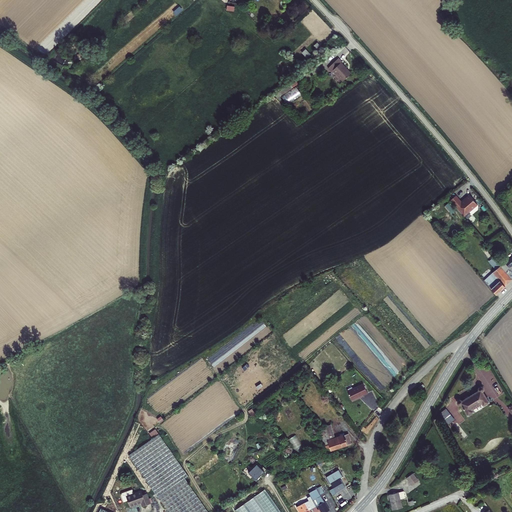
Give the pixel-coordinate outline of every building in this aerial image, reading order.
[(177,15),(183,10),(180,6),(173,11),(177,15)] [(302,52),(308,58),(312,54),(306,48),(302,52)] [(343,63),(340,59),(330,68),(333,72),(334,71),(344,82),(352,74),(342,63),(343,63)] [(299,88),(282,95),(286,103),(302,96),(299,88)] [(454,194),(448,199),(462,216),(476,204),(468,194),(460,201),(454,194)] [(493,283),(488,288),(494,295),(511,279),(501,266),(491,255),(483,261),(494,275),(490,279),(493,283)] [(510,258),(501,266),(511,279),(511,278),(511,257),(511,258),(510,258)] [(344,392),(349,402),(356,399),(356,398),(364,395),(361,386),(344,392)] [(490,402),(483,391),(484,391),(484,390),(484,389),(484,388),(483,387),(482,387),(481,387),(480,388),(480,389),(480,390),(463,401),(462,400),(461,400),(460,400),(459,400),(458,401),(458,403),(459,403),(460,404),(461,405),(462,404),(468,415),(474,412),(473,409),(482,403),(484,406),(490,402)] [(440,413),(450,424),(456,419),(446,408),(440,413)] [(162,432),(131,453),(170,511),(209,511),(186,477),(190,474),(162,432)] [(325,443),(320,445),(323,453),(348,443),(344,432),(324,440),(325,443)] [(298,434),(289,438),(297,453),(305,449),(298,434)] [(248,472),(255,480),(264,470),(257,463),(248,472)] [(411,484),(418,479),(415,475),(408,480),(411,484)] [(339,477),(330,482),(333,489),(335,488),(339,497),(348,492),(339,477)] [(122,492),(124,499),(128,498),(130,504),(142,500),(143,504),(151,501),(148,491),(144,492),(143,489),(134,491),(133,487),(123,490),(122,492)] [(322,487),(316,490),(309,494),(310,496),(318,511),(325,511),(329,510),(329,509),(322,511),(315,498),(319,496),(322,495),(321,494),(325,492),(322,487)] [(280,511),(265,489),(235,510),(236,511),(280,511)] [(406,500),(405,492),(390,495),(393,511),(403,509),(401,501),(406,500)] [(322,511),(329,509),(322,495),(319,496),(315,498),(322,511)] [(307,505),(310,510),(312,509),(314,511),(318,511),(310,496),(307,498),(310,503),(307,505)] [(311,511),(310,510),(307,505),(306,502),(298,506),(301,511),(311,511)]
